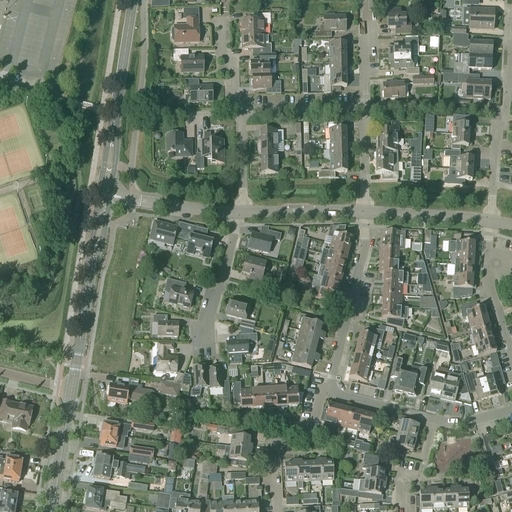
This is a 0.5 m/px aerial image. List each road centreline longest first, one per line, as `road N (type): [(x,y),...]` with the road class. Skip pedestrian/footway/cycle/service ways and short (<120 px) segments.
road 1 (residential): [(511,410),(457,424),(336,394),(330,375),(366,211)]
road 2 (tertiary): [(70,391),(104,193)]
road 3 (tertiary): [(104,193),(132,0)]
road 4 (residential): [(511,359),(490,284),(493,262),(483,238),(490,220)]
road 5 (residential): [(206,353),(211,299),(241,213)]
road 6 (unclassified): [(241,213),(104,193)]
road 7 (residential): [(490,220),(495,121),(507,94)]
road 8 (residential): [(240,109),(366,108)]
road 9 (unclassified): [(366,211),(241,213)]
road 10 (unclassified): [(490,220),(366,211)]
road 11 (tertiary): [(49,511),(70,391)]
